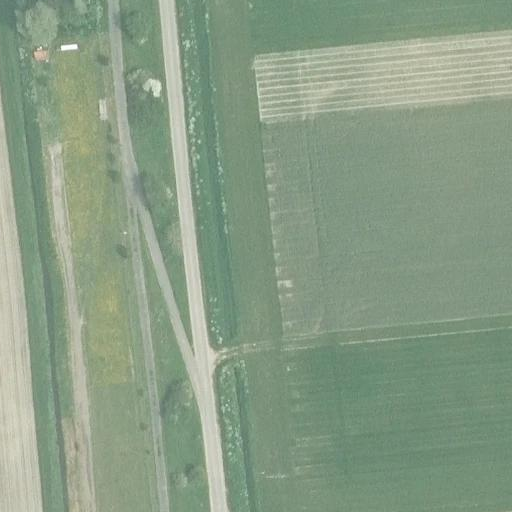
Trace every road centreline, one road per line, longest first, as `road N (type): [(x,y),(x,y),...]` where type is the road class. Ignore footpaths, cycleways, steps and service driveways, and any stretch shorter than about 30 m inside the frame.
road 1 (unclassified): [(204,399),(167,0)]
road 2 (unclassified): [(163,511),(123,149)]
road 3 (unclassified): [(204,399),(123,149)]
road 4 (unclassified): [(123,149),(111,0)]
